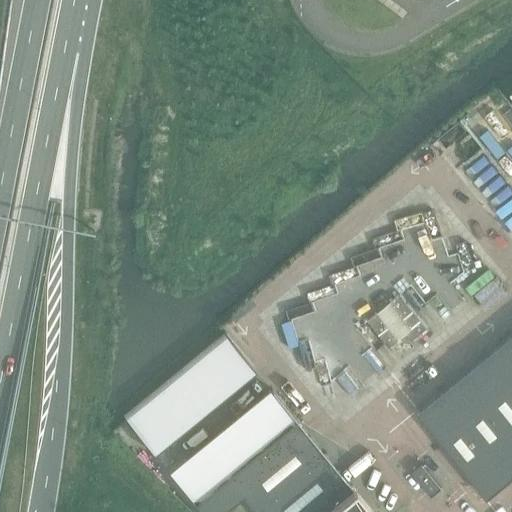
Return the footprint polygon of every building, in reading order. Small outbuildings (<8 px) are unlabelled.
[(426,327),(399,293),(367,320),(388,346),(405,332),(411,340),(426,327)] [(168,435),(253,366),(226,334),(124,417),(153,453),(171,438),(168,435)] [(490,504),(511,486),(511,343),(420,419),(490,504)] [(372,511),(271,389),(188,458),(185,455),(166,469),(201,511),(220,511),(243,494),(257,511),(372,511)] [(441,488),(421,464),(411,472),(431,496),(441,488)]
